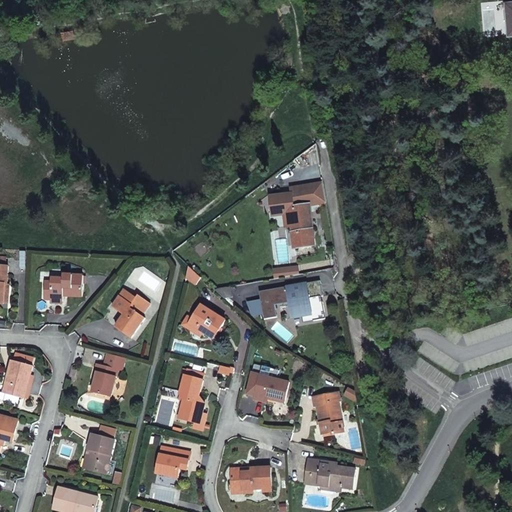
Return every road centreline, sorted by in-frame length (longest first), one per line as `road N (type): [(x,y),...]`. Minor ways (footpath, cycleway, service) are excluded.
road 1 (unclassified): [(458,413),(367,334),(354,307),(313,68)]
road 2 (residential): [(0,337),(56,349),(63,365),(26,511)]
